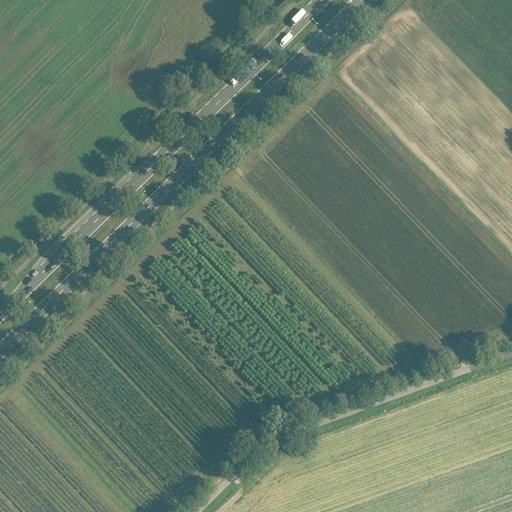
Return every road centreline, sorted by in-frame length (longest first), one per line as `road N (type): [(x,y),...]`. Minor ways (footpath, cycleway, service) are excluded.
road 1 (primary): [(0,352),(362,0)]
road 2 (primary): [(320,0),(0,316)]
road 3 (unclassified): [(198,511),(265,446),(511,354)]
